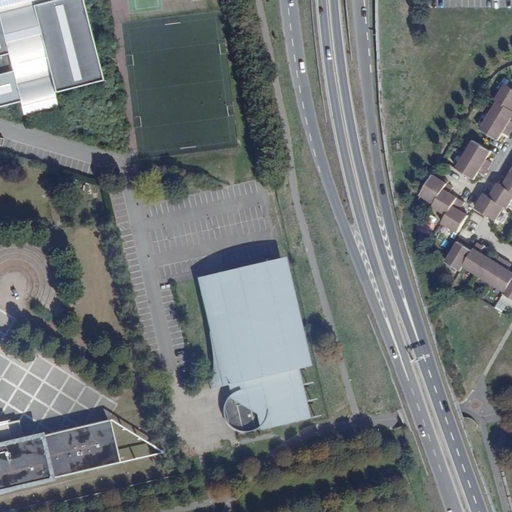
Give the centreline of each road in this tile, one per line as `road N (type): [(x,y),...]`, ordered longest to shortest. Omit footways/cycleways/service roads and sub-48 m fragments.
road 1 (primary): [(293,0),(330,188),(411,390)]
road 2 (primary): [(323,0),(338,123),(411,390)]
road 3 (primary): [(426,365),(368,205),(336,0)]
road 4 (primary): [(426,365),(383,201),(365,73)]
road 5 (primary): [(478,511),(426,365)]
road 6 (primary): [(411,390),(454,511)]
